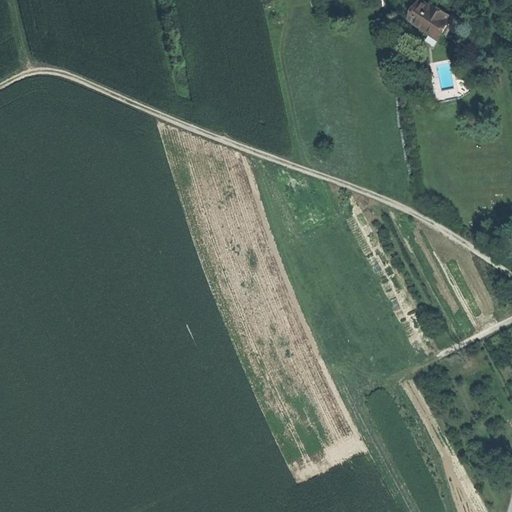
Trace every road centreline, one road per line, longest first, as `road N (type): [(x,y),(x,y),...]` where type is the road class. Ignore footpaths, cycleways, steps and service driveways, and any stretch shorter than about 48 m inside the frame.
road 1 (unclassified): [(511,273),(427,219),(71,77),(30,71),(0,86)]
road 2 (track): [(511,320),(370,387)]
